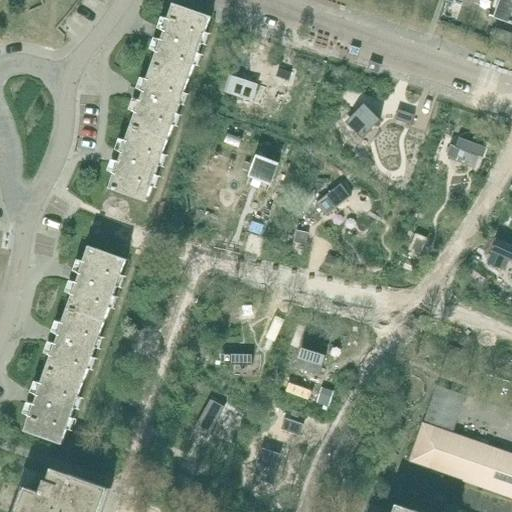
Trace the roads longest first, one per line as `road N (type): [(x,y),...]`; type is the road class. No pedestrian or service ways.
road 1 (residential): [(511,91),(264,4)]
road 2 (residential): [(305,511),(325,454),(416,305)]
road 3 (residential): [(204,260),(130,473)]
road 4 (residential): [(204,260),(416,305)]
road 5 (residential): [(416,305),(478,221),(511,156)]
road 6 (residential): [(0,336),(28,212)]
